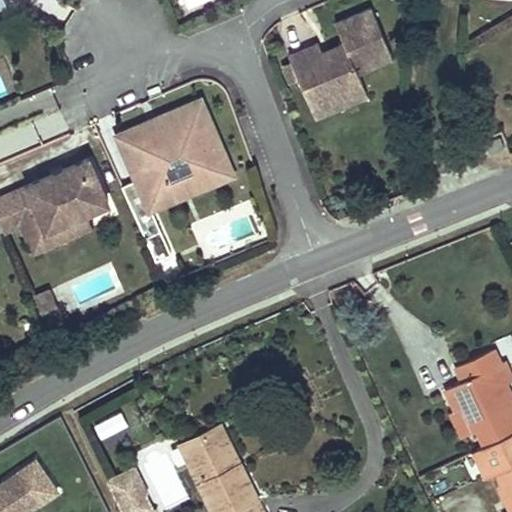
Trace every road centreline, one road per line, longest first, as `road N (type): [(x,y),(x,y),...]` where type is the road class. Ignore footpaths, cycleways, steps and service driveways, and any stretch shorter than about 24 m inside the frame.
road 1 (tertiary): [(511,185),(181,323),(0,417)]
road 2 (track): [(440,0),(433,85),(465,202)]
